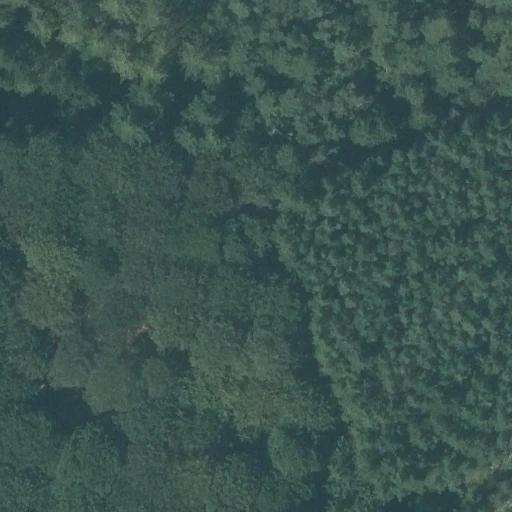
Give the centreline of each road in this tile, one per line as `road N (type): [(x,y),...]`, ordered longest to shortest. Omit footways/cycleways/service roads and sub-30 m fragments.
road 1 (track): [(225,0),(394,478)]
road 2 (track): [(284,167),(0,99)]
road 3 (track): [(394,478),(511,424)]
